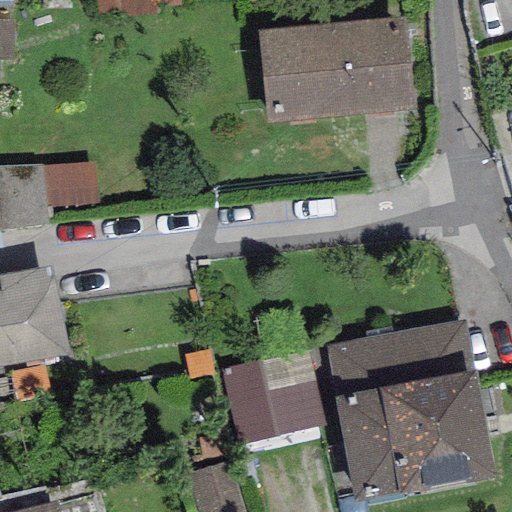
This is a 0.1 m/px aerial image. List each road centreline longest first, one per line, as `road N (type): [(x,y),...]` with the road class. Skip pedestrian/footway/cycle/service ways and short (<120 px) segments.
road 1 (residential): [(0,269),(485,211)]
road 2 (residential): [(459,0),(465,109),(485,211)]
